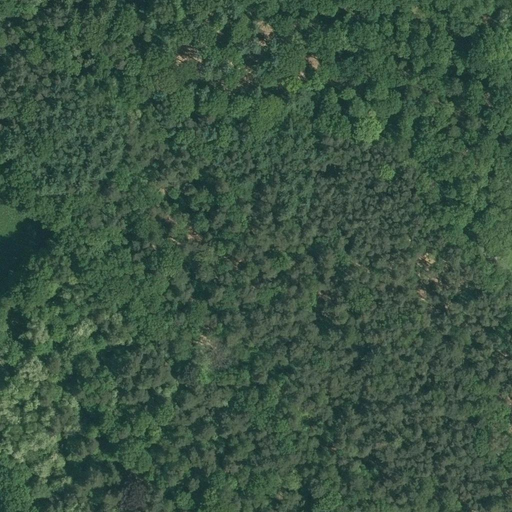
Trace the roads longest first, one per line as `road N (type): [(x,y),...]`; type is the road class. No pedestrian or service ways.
road 1 (unclassified): [(511,283),(387,121),(117,89),(14,0)]
road 2 (track): [(467,0),(483,48),(408,112),(398,132)]
